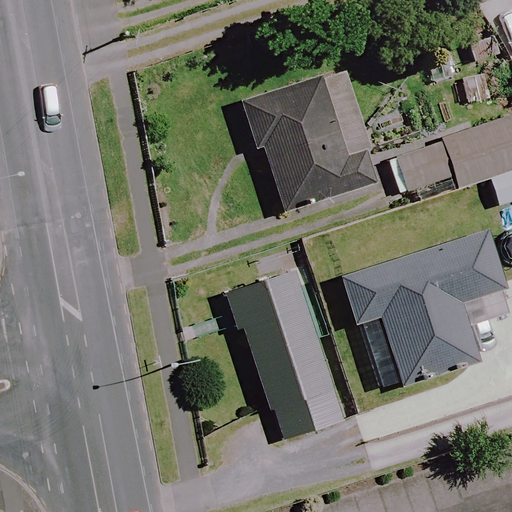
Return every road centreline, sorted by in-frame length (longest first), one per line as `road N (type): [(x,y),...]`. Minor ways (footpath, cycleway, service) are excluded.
road 1 (secondary): [(82,373),(7,0)]
road 2 (secondary): [(108,511),(82,373)]
